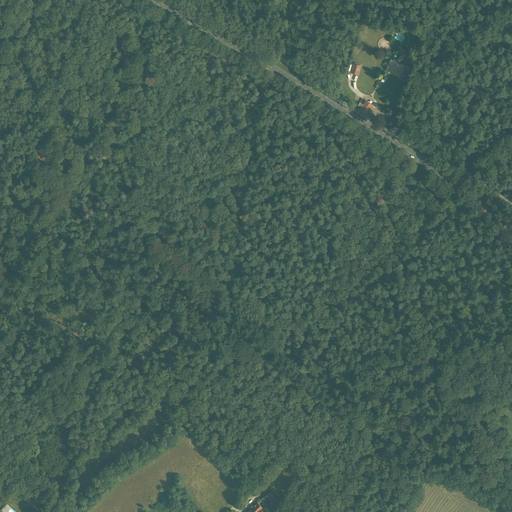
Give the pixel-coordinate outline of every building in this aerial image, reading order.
[(358,75),(361,66),(353,63),(350,73),(358,75)] [(406,65),(400,79),(405,81),(411,67),(406,65)] [(372,114),(373,111),(372,110),(374,108),(371,107),(372,105),(362,99),(358,105),(362,108),(360,110),(366,114),(368,111),(372,114)] [(271,507),(277,502),(269,493),(263,498),(271,507)] [(33,497),(31,500),(42,510),(44,508),(47,505),(36,495),(35,496),(33,497)] [(259,511),(263,509),(257,503),(253,506),(252,505),(249,508),(250,509),(247,511),(259,511)]
